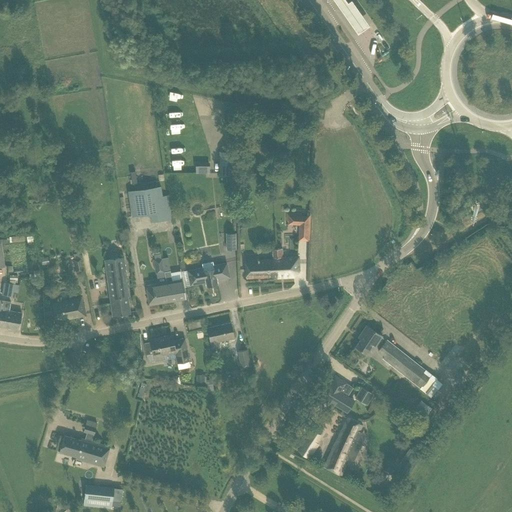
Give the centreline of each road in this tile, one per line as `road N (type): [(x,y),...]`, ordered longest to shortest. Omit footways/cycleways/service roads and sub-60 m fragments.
road 1 (residential): [(0,337),(93,336),(362,281)]
road 2 (unclassified): [(222,511),(362,281)]
road 3 (unclassified): [(362,281),(421,236),(430,218),(433,192),(418,124)]
road 4 (tertiary): [(418,124),(393,118),(308,0)]
